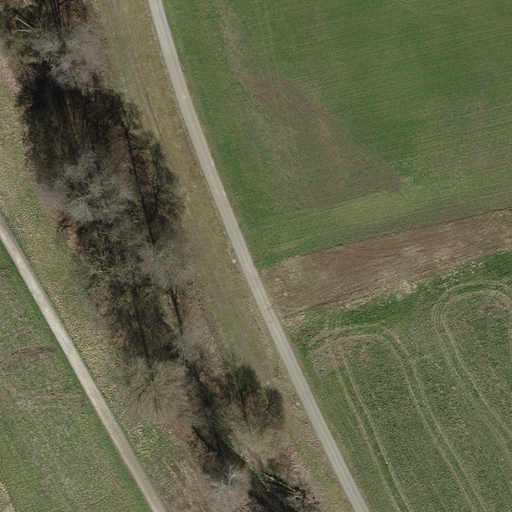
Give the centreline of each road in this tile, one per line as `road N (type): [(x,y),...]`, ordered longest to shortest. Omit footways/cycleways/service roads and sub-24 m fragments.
road 1 (track): [(367,511),(202,155),(153,0)]
road 2 (track): [(0,225),(158,511)]
